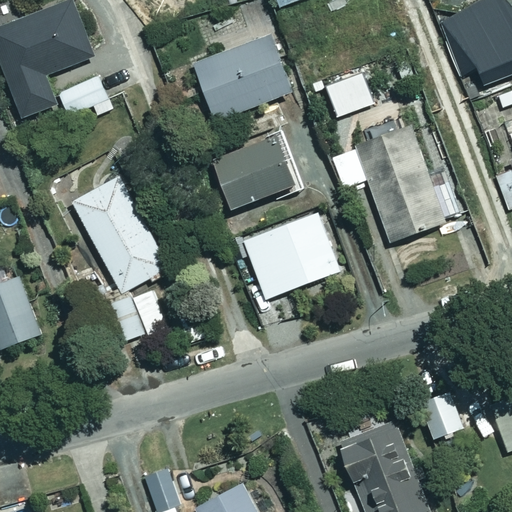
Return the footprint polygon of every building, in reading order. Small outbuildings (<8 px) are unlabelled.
[(281,0),(285,9),(310,0),(281,0)] [(485,72),(491,89),(511,81),(511,2),(510,0),(490,0),(447,25),(467,79),(485,72)] [(101,58),(77,1),(0,33),(0,52),(30,122),(66,107),(54,78),(101,58)] [(300,96),(277,36),(200,65),(223,125),(300,96)] [(333,90),(344,120),(380,106),(369,77),(333,90)] [(117,111),(103,78),(64,95),(79,128),(117,111)] [(454,226),(417,130),(337,160),(349,192),(372,183),(396,248),(454,226)] [(307,190),(287,140),(224,165),(244,215),(307,190)] [(177,271),(128,178),(79,205),(128,297),(177,271)] [(346,275),(325,216),(250,243),(272,302),(346,275)] [(0,288),(0,336),(1,336),(8,354),(48,339),(25,279),(0,288)] [(151,339),(136,299),(117,306),(132,346),(151,339)] [(447,384),(417,396),(431,433),(462,422),(447,384)] [(511,393),(489,402),(506,448),(511,445),(511,393)] [(411,464),(394,416),(337,438),(364,511),(430,511),(417,476),(425,473),(420,460),(411,464)] [(180,502),(167,466),(144,474),(157,510),(180,502)] [(262,511),(258,511),(241,479),(193,504),(196,511),(268,511),(267,510),(262,511)]
